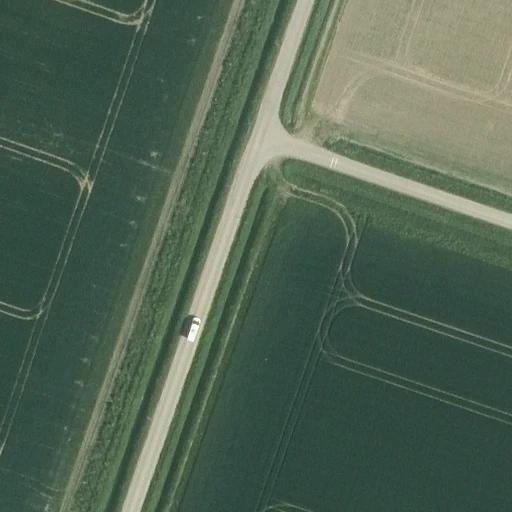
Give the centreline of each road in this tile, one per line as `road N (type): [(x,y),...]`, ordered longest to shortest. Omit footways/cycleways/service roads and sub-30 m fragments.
road 1 (unclassified): [(130,511),(261,135)]
road 2 (unclassified): [(511,221),(261,135)]
road 3 (unclassified): [(261,135),(308,0)]
